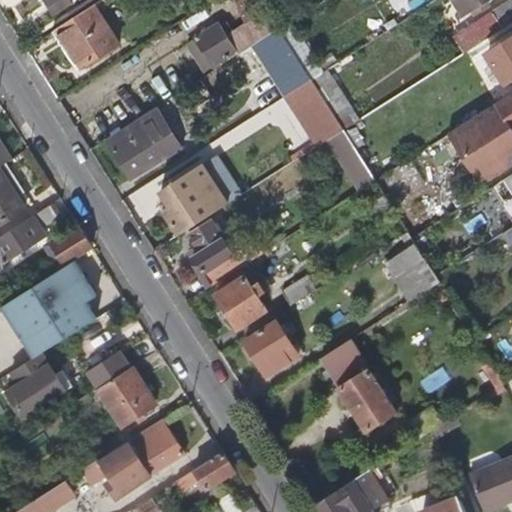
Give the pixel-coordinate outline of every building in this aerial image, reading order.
[(45,0),(56,15),(79,0),(45,0)] [(454,0),(444,0),(441,2),(452,20),(463,13),(454,0)] [(455,0),(465,14),(478,5),(483,13),(493,6),(488,0),(455,0)] [(511,21),(511,1),(482,21),(454,39),(463,54),(491,35),(511,21)] [(95,4),(55,30),(80,68),(120,42),(95,4)] [(237,50),(240,54),(252,47),(278,30),(279,29),(267,10),(234,31),(228,22),(222,26),(237,50)] [(363,14),(325,31),(336,57),(374,40),(363,14)] [(215,66),(237,50),(222,26),(220,23),(196,38),(215,66)] [(252,47),(284,97),(309,81),(278,30),(252,47)] [(507,80),(511,76),(511,37),(490,52),(507,80)] [(215,66),(196,38),(186,44),(204,73),(215,66)] [(312,79),(344,131),(360,120),(328,69),(312,79)] [(309,81),(284,97),(316,148),(330,139),(344,131),(311,80),(309,81)] [(511,96),(510,94),(452,131),(483,179),(511,160),(511,96)] [(167,116),(161,105),(128,126),(136,136),(167,116)] [(128,126),(107,140),(132,180),(186,146),(167,116),(136,136),(128,126)] [(344,131),(330,139),(348,166),(360,157),(344,131)] [(0,167),(7,163),(13,160),(7,150),(1,154),(0,152),(0,167)] [(360,157),(348,166),(363,189),(368,186),(376,181),(360,157)] [(0,222),(32,202),(7,163),(0,167),(0,222)] [(179,235),(211,215),(228,204),(202,163),(161,190),(172,206),(164,211),(172,224),(179,235)] [(392,206),(376,181),(368,186),(384,211),(392,206)] [(59,217),(52,206),(33,218),(35,222),(0,243),(0,268),(48,238),(42,229),(59,217)] [(193,259),(212,286),(214,285),(239,269),(274,246),(268,239),(258,245),(251,238),(242,245),(221,213),(189,233),(201,252),(193,259)] [(76,262),(94,250),(80,228),(53,245),(67,268),(69,266),(76,262)] [(433,287),(441,282),(437,276),(413,238),(408,231),(383,247),(391,260),(386,263),(410,301),(433,287)] [(84,275),(76,262),(69,266),(77,279),(84,275)] [(67,268),(11,303),(19,316),(12,321),(28,346),(35,342),(43,355),(99,319),(91,306),(101,300),(84,275),(77,279),(69,266),(67,268)] [(239,269),(214,285),(220,295),(219,299),(239,327),(266,310),(257,297),(264,292),(258,283),(252,287),(239,269)] [(281,293),(290,306),(318,289),(309,275),(281,293)] [(451,298),(441,282),(433,287),(443,303),(451,298)] [(19,316),(11,303),(4,308),(12,321),(19,316)] [(298,355),(276,321),(246,339),(245,351),(254,364),(257,361),(266,375),(298,355)] [(349,340),(320,359),(368,432),(396,413),(349,340)] [(43,355),(35,342),(28,346),(36,359),(43,355)] [(89,373),(100,389),(126,372),(132,368),(122,352),(89,373)] [(68,392),(43,355),(36,359),(13,374),(21,384),(9,393),(9,399),(15,409),(21,411),(28,419),(68,392)] [(504,385),(506,383),(494,365),(485,371),(497,389),(504,385)] [(157,404),(134,368),(132,368),(126,372),(100,389),(123,425),(157,404)] [(507,390),(504,385),(497,389),(487,395),(490,401),(507,390)] [(409,421),(420,438),(435,428),(444,422),(433,406),(409,421)] [(186,456),(163,420),(82,472),(89,481),(94,477),(99,484),(108,477),(111,481),(105,485),(115,501),(143,484),(139,479),(147,473),(150,479),(186,456)] [(208,490),(236,472),(224,452),(195,470),(208,490)] [(391,457),(374,467),(388,502),(405,490),(391,457)] [(511,459),(471,475),(484,508),(511,496),(511,459)] [(374,467),(316,504),(320,511),(357,511),(364,508),(366,511),(391,511),(388,502),(374,467)] [(195,470),(176,482),(183,494),(195,487),(200,494),(208,490),(195,470)] [(139,479),(143,484),(150,479),(147,473),(139,479)] [(94,477),(89,481),(93,487),(99,484),(94,477)] [(67,481),(25,508),(27,511),(52,511),(77,497),(67,481)] [(163,491),(136,508),(139,511),(148,511),(168,499),(163,491)] [(424,511),(467,511),(461,496),(425,511),(424,511)] [(485,511),(487,511),(511,502),(511,496),(484,508),(485,511)]
